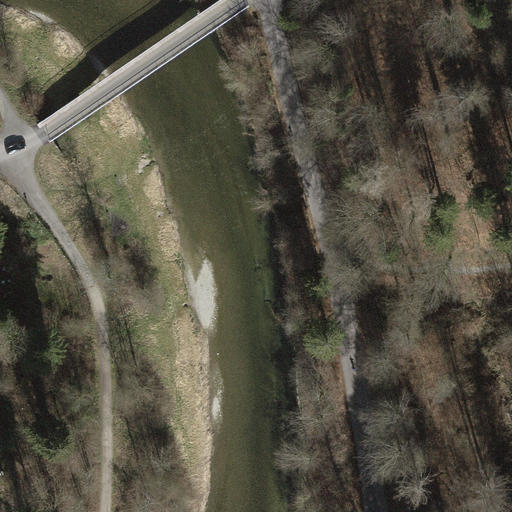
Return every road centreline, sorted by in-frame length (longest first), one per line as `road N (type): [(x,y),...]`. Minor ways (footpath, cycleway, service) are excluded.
road 1 (unclassified): [(264,0),(337,270),(376,511)]
road 2 (track): [(21,150),(240,0)]
road 3 (track): [(337,270),(511,267)]
